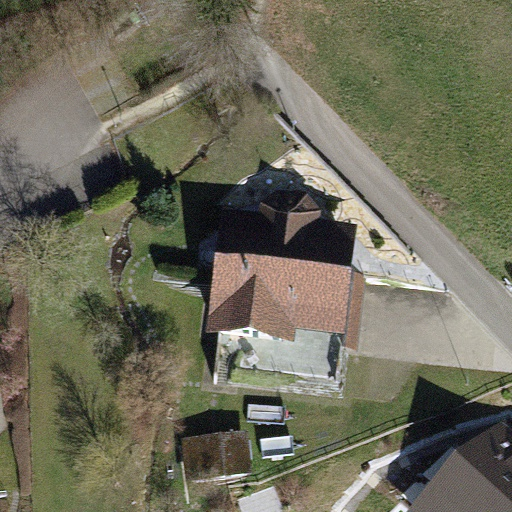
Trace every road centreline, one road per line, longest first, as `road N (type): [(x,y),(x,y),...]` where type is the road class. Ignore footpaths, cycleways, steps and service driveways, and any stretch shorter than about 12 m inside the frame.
road 1 (residential): [(511,319),(246,54)]
road 2 (residential): [(102,132),(0,214)]
